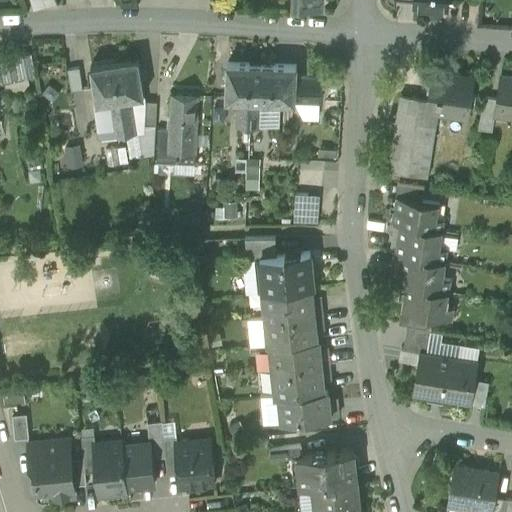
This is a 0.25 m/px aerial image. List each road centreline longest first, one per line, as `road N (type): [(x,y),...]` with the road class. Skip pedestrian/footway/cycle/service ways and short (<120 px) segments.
road 1 (residential): [(378,420),(349,218),(363,30)]
road 2 (residential): [(0,27),(142,22),(363,30)]
road 3 (residential): [(363,30),(511,42)]
road 4 (residential): [(378,420),(511,442)]
